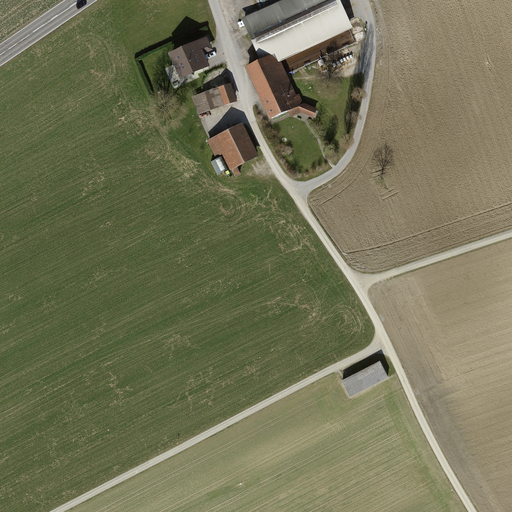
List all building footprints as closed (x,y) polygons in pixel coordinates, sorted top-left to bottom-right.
[(280,0),(240,19),(259,60),(274,54),(278,63),(281,62),(353,29),(339,0),(280,0)] [(179,80),(209,66),(203,54),(213,50),(207,36),(167,54),(179,80)] [(291,118),(300,113),(313,118),(317,109),(303,103),(299,94),(296,95),(281,62),(278,63),(274,54),(259,60),(244,67),(268,120),(288,111),(291,118)] [(192,97),(198,115),(237,102),(231,84),(192,97)] [(230,171),(232,170),(236,168),(259,157),(242,123),(207,141),(216,159),(222,156),(230,171)] [(240,175),(236,168),(232,170),(236,177),(240,175)] [(341,381),(350,398),(388,378),(380,362),(341,381)]
